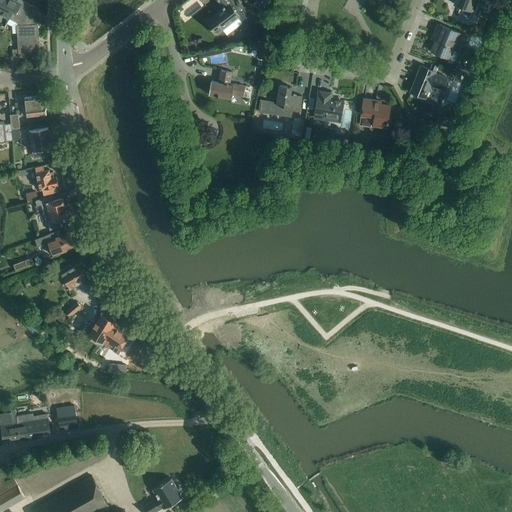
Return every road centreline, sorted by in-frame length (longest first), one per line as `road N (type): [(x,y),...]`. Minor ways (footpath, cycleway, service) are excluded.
road 1 (secondary): [(64,71),(107,258),(220,410)]
road 2 (unclassified): [(0,448),(204,419),(220,410)]
road 3 (residential): [(420,0),(387,69),(370,74),(322,65),(306,37)]
road 4 (secondary): [(220,410),(293,511)]
road 5 (residential): [(198,122),(157,6)]
